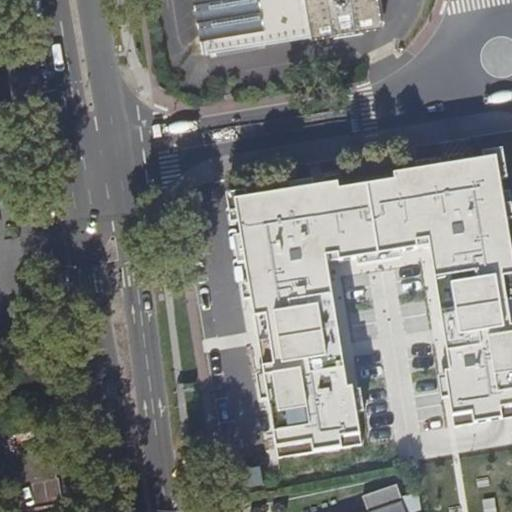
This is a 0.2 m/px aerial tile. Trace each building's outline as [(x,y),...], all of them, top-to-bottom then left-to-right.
[(311,32),(357,25),(353,0),(194,0),(204,54),(311,36),(311,32)] [(353,0),(357,25),(381,21),(377,0),(353,0)] [(0,184),(12,182),(0,109),(0,184)] [(336,184),(236,200),(255,318),(268,316),(277,369),(264,372),(277,449),(308,443),(311,454),(342,449),(340,438),(357,437),(354,392),(347,394),(328,256),(339,254),(340,262),(417,250),(415,239),(429,237),(455,414),(511,405),(511,328),(511,329),(502,277),(511,275),(511,256),(495,160),(399,175),(399,182),(337,192),(336,184)] [(367,510),(361,511),(402,511),(398,499),(392,482),(362,493),(367,510)]
